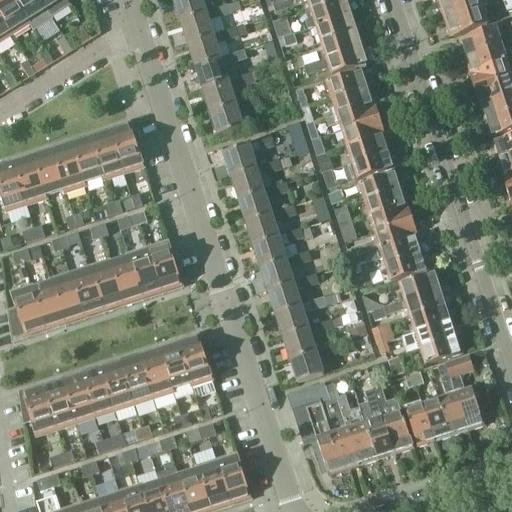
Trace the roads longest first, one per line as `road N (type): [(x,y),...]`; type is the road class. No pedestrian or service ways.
road 1 (residential): [(294,511),(139,34)]
road 2 (residential): [(511,376),(394,0)]
road 3 (residential): [(0,120),(139,34)]
